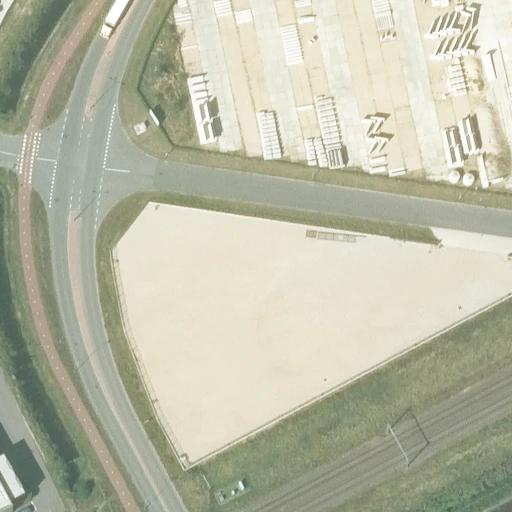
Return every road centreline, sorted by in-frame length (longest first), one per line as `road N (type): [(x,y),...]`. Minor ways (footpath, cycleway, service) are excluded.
road 1 (unclassified): [(511,227),(93,169)]
road 2 (tertiary): [(66,165),(60,242),(75,338),(157,511)]
road 3 (tertiary): [(175,511),(110,377),(89,307),(93,169)]
road 4 (tertiary): [(93,169),(116,68),(148,0)]
road 5 (tertiary): [(128,0),(100,49),(66,165)]
